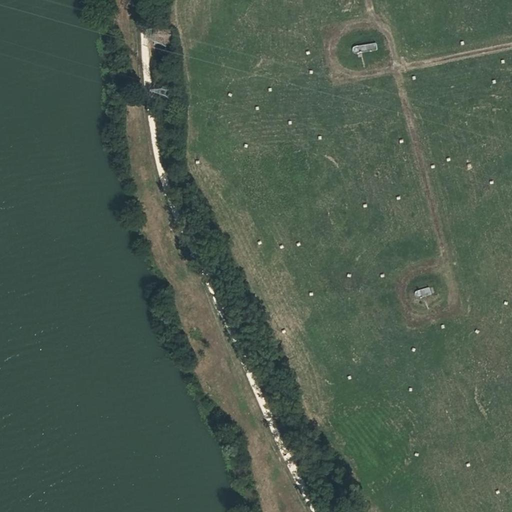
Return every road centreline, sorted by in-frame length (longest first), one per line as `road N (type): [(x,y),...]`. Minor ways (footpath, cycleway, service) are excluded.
road 1 (track): [(368,0),(388,32),(453,295),(443,313),(421,319),(401,299),(402,281),(431,267)]
road 2 (track): [(511,44),(349,76),(330,46),(347,27),(380,25)]
